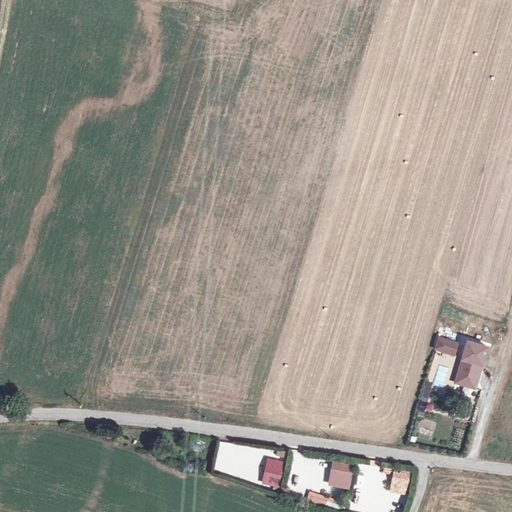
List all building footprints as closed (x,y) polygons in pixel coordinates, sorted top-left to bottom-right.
[(455,357),(459,342),(439,335),(434,350),(455,357)] [(483,358),(464,351),(454,383),(473,389),(483,358)] [(439,356),(428,386),(446,392),(456,363),(439,356)] [(419,402),(419,411),(427,411),(427,402),(419,402)] [(328,484),(350,488),(354,464),(332,460),(328,484)] [(390,492),(408,495),(411,471),(393,469),(390,492)] [(307,500),(325,504),(327,495),(310,491),(307,500)] [(340,508),(342,501),(328,496),(326,504),(340,508)]
